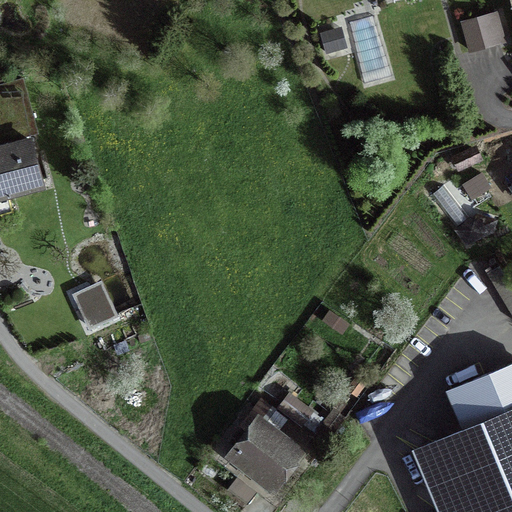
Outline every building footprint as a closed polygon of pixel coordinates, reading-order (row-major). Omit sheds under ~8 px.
[(495,20),(464,28),(471,57),(502,49),(495,20)] [(341,25),(321,31),(326,51),(346,45),(341,25)] [(0,207),(47,194),(35,145),(41,141),(25,85),(0,91),(0,207)] [(476,142),(451,154),(459,169),(484,158),(476,142)] [(492,186),(481,170),(463,182),(474,198),(492,186)] [(477,211),(453,227),(467,245),(494,229),(498,218),(477,211)] [(79,299),(94,331),(117,321),(102,288),(79,299)] [(511,511),(511,365),(449,392),(464,430),(415,450),(441,511),(511,511)] [(314,414),(292,397),(277,415),(300,432),(314,414)] [(333,409),(318,428),(332,439),(346,420),(333,409)] [(308,455),(264,420),(231,461),(276,496),(308,455)] [(234,479),(224,493),(244,507),(254,493),(234,479)]
